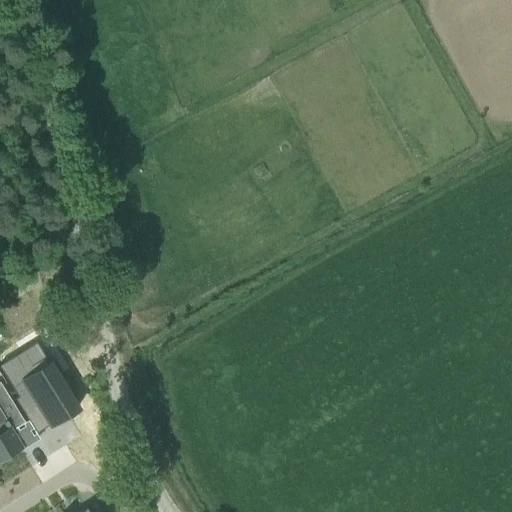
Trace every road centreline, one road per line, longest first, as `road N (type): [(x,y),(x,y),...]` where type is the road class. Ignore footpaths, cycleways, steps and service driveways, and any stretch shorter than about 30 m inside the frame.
road 1 (unclassified): [(25,0),(117,402),(170,511)]
road 2 (residential): [(11,511),(73,474),(88,476),(117,511)]
